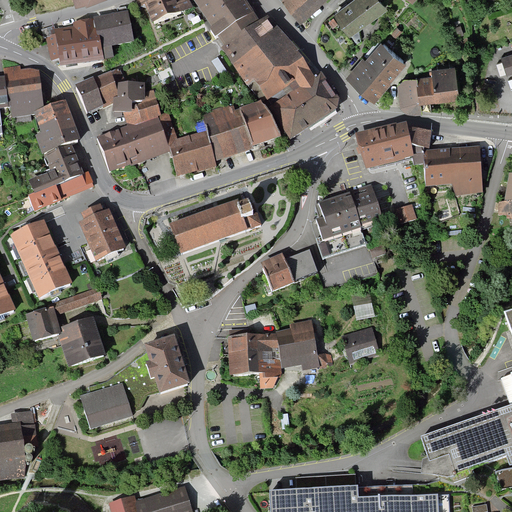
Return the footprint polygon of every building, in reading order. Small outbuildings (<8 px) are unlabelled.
[(145,7),(152,25),(192,8),(188,0),(136,0),(140,9),(145,7)] [(245,0),(194,0),(212,28),(210,29),(215,38),(218,36),(222,43),(258,19),(252,10),(245,0)] [(283,0),(302,21),(324,0),(283,0)] [(352,0),(335,13),(352,35),(389,7),(383,0),(352,0)] [(101,37),(105,59),(115,57),(113,46),(134,43),(129,13),(122,15),(94,19),(97,38),(101,37)] [(74,26),(55,29),(60,60),(61,67),(105,61),(105,59),(101,37),(97,38),(94,19),(73,23),(74,26)] [(274,28),(266,19),(223,48),(246,85),(254,80),(267,99),(289,87),(311,71),(298,51),(299,49),(277,25),(274,28)] [(51,62),(60,60),(55,29),(54,27),(42,30),(44,38),(46,38),(51,62)] [(381,41),(350,79),(375,100),(406,62),(381,41)] [(506,76),(511,74),(511,55),(500,60),(506,76)] [(4,69),(5,77),(9,108),(11,108),(12,119),(34,115),(34,113),(44,109),(39,71),(31,69),(21,70),(20,66),(4,69)] [(94,77),(75,85),(88,115),(103,107),(104,109),(113,104),(113,99),(118,99),(118,84),(127,84),(120,68),(112,71),(111,71),(94,78),(94,77)] [(418,79),(420,101),(421,101),(461,97),(458,68),(431,70),(432,78),(418,79)] [(315,77),(311,71),(289,87),(292,92),(268,106),(290,141),(335,112),(339,98),(322,73),(315,77)] [(421,101),(420,101),(418,79),(418,76),(405,78),(398,86),(401,107),(410,113),(422,114),(421,101)] [(5,77),(0,77),(0,126),(1,126),(0,111),(0,109),(9,108),(5,77)] [(127,84),(118,84),(118,99),(113,99),(113,104),(113,113),(114,113),(114,117),(123,117),(123,113),(132,113),(132,102),(145,102),(145,93),(145,84),(127,84)] [(153,91),(145,93),(145,102),(132,102),(132,113),(123,113),(128,127),(157,116),(159,115),(161,114),(153,91)] [(34,115),(39,128),(71,116),(66,101),(44,109),(34,113),(34,115)] [(239,110),(252,148),(281,138),(261,102),(239,110)] [(203,124),(216,162),(252,149),(252,148),(239,110),(236,111),(233,104),(200,115),(203,124)] [(157,116),(168,143),(178,140),(168,112),(161,114),(159,115),(157,116)] [(71,116),(39,128),(42,134),(36,136),(43,156),(72,144),(81,141),(71,116)] [(118,131),(131,165),(132,166),(171,153),(168,143),(157,116),(128,127),(118,131)] [(171,153),(177,178),(217,167),(216,162),(203,124),(196,126),(198,134),(178,140),(168,143),(171,153)] [(430,133),(405,128),(357,138),(364,171),(412,160),(414,167),(425,166),(424,151),(430,150),(430,133)] [(118,131),(97,139),(110,173),(131,165),(118,131)] [(72,144),(43,156),(50,173),(29,182),(35,195),(56,186),(56,188),(85,176),(84,174),(72,144)] [(425,166),(426,187),(455,185),(456,196),(482,195),(479,148),(430,150),(424,151),(425,166)] [(85,176),(56,188),(62,201),(94,187),(92,184),(94,183),(89,172),(84,174),(85,176)] [(511,176),(509,176),(509,202),(498,202),(498,215),(509,215),(509,218),(511,218),(511,176)] [(62,201),(56,188),(56,186),(35,195),(29,198),(35,213),(62,202),(62,201)] [(371,186),(318,204),(323,220),(315,223),(321,240),(359,227),(362,226),(382,220),(371,186)] [(243,201),(169,226),(179,255),(259,228),(255,215),(248,217),(243,201)] [(415,220),(411,205),(395,210),(399,225),(415,220)] [(102,213),(99,206),(80,215),(82,221),(77,223),(95,263),(125,249),(108,210),(102,213)] [(42,223),(9,237),(37,300),(70,285),(42,223)] [(369,246),(362,226),(317,241),(323,261),(369,246)] [(370,249),(373,257),(386,253),(383,245),(370,249)] [(309,253),(284,263),(291,282),(317,272),(309,253)] [(283,260),(262,267),(271,292),(292,285),(291,282),(284,263),(283,260)] [(0,317),(14,311),(0,281),(0,317)] [(94,290),(51,304),(54,315),(97,301),(94,290)] [(352,295),(357,320),(374,316),(370,292),(352,295)] [(55,335),(61,334),(59,329),(54,315),(51,304),(24,314),(33,343),(55,335)] [(420,471),(449,476),(506,456),(509,464),(511,462),(511,309),(505,312),(511,332),(511,403),(421,435),(429,456),(423,458),(420,471)] [(91,318),(59,329),(61,334),(55,335),(66,369),(104,356),(91,318)] [(290,332),(276,335),(276,350),(270,350),(270,353),(270,360),(280,360),(281,369),(300,365),(301,372),(319,368),(310,323),(289,327),(290,332)] [(379,353),(371,329),(341,338),(348,362),(379,353)] [(276,335),(228,336),(228,355),(270,353),(270,350),(276,350),(276,335)] [(187,387),(173,340),(145,348),(159,395),(187,387)] [(270,353),(228,355),(230,376),(258,375),(259,381),(281,381),(281,369),(280,360),(270,360),(270,353)] [(121,384),(80,396),(89,429),(131,417),(129,411),(121,384)] [(0,429),(0,482),(25,480),(22,446),(35,444),(32,415),(9,417),(10,428),(0,429)] [(124,457),(119,437),(94,443),(99,464),(124,457)] [(511,468),(496,472),(500,490),(511,487),(511,468)] [(296,477),(297,490),(270,491),(270,511),(448,511),(448,495),(412,497),(411,486),(356,488),(355,475),(296,477)] [(190,511),(183,488),(136,503),(134,497),(107,505),(109,511),(190,511)]
